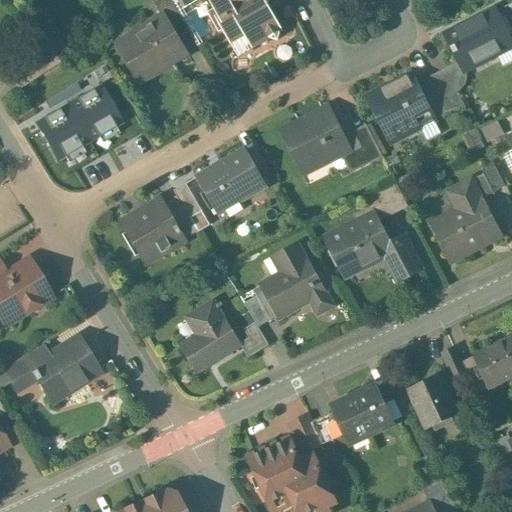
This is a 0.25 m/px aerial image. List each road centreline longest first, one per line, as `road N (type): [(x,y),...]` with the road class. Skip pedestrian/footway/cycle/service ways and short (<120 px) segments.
road 1 (residential): [(511,281),(184,434)]
road 2 (residential): [(342,65),(54,226)]
road 3 (residential): [(184,434),(54,226)]
road 4 (residential): [(184,434),(21,511)]
